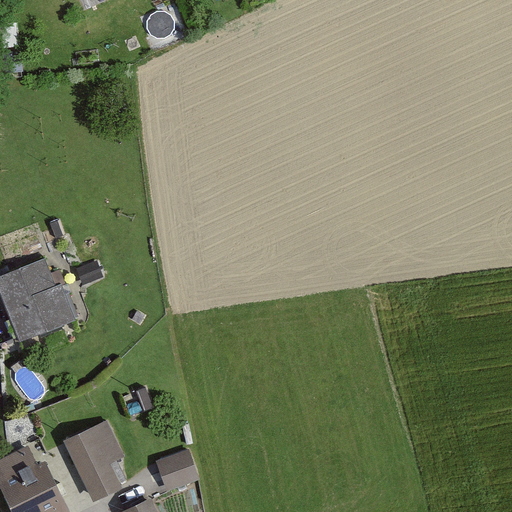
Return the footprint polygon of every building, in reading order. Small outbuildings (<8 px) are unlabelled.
[(42,255),(0,271),(0,306),(12,339),(78,314),(59,266),(47,271),(42,255)] [(95,258),(74,266),(80,283),(101,275),(95,258)] [(103,418),(58,439),(87,502),(120,486),(108,461),(120,455),(103,418)] [(34,437),(0,452),(0,502),(4,511),(67,511),(68,511),(34,437)] [(183,446),(150,458),(160,486),(193,474),(183,446)] [(153,511),(145,493),(116,507),(118,511),(153,511)]
